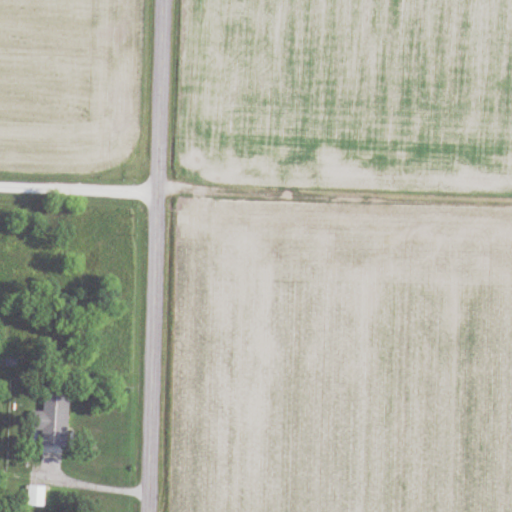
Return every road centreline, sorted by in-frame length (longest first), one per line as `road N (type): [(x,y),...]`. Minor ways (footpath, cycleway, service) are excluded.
road 1 (residential): [(149,511),(163,0)]
road 2 (residential): [(511,205),(160,187)]
road 3 (residential): [(160,187),(0,185)]
